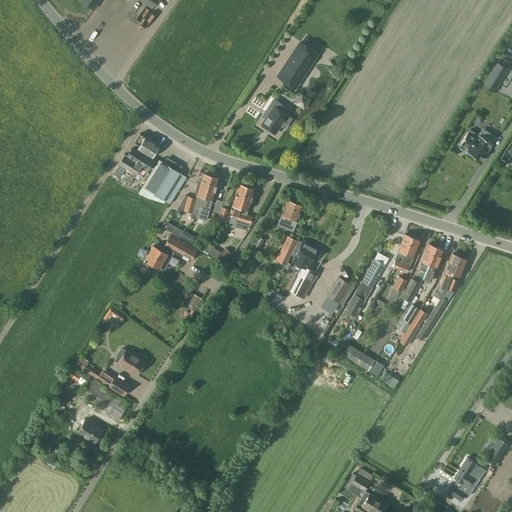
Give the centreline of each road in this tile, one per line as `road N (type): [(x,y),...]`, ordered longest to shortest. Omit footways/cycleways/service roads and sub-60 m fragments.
road 1 (unclassified): [(285,177),(75,511)]
road 2 (unclassified): [(0,335),(144,115)]
road 3 (tertiary): [(511,247),(285,177)]
road 4 (unclassified): [(511,348),(410,511)]
road 5 (tertiary): [(285,177),(190,146),(144,115)]
